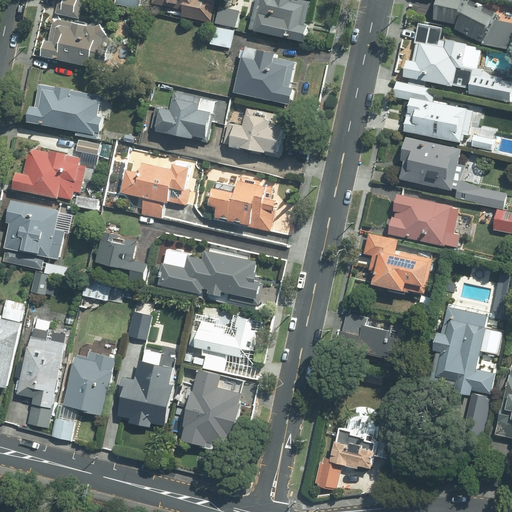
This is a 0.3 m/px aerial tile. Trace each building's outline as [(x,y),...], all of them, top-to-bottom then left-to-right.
[(60,0),(57,16),(80,20),(84,0),(60,0)] [(142,0),(117,0),(116,5),(140,11),(142,0)] [(155,0),(154,7),(209,18),(212,2),(202,0),(155,0)] [(276,0),(276,1),(269,0),(257,0),(251,32),(305,44),(313,5),(291,0),(276,0)] [(457,33),(486,47),(500,20),(472,5),(471,8),(466,5),(466,0),(444,0),(439,25),(461,29),(457,33)] [(216,26),(237,31),(243,5),(221,1),(216,26)] [(87,28),(88,24),(77,22),(76,26),(54,21),(50,43),(47,43),(44,58),(90,67),(93,52),(111,39),(100,25),(95,29),(87,28)] [(237,31),(216,26),(212,48),(233,52),(237,31)] [(445,31),(420,26),(417,46),(418,47),(415,66),(410,65),(406,82),(456,91),(456,89),(472,92),(471,97),(511,105),(511,83),(483,79),(484,73),(466,70),(470,47),(443,43),(445,31)] [(277,55),(246,49),(236,97),(291,107),(294,89),(292,88),(297,62),(277,58),(277,55)] [(227,84),(205,81),(203,91),(226,94),(227,84)] [(399,84),(396,100),(414,104),(414,103),(435,107),(438,92),(399,84)] [(99,117),(102,96),(40,86),(36,109),(31,108),(28,125),(100,136),(103,117),(99,117)] [(209,139),(215,101),(202,99),(201,105),(174,101),(172,111),(156,109),(153,130),(158,131),(157,135),(195,141),(195,137),(209,139)] [(435,107),(414,103),(414,104),(407,137),(464,148),(471,114),(435,107)] [(246,127),(230,124),(225,148),(277,158),(283,124),(248,117),(246,127)] [(511,126),(504,125),(501,140),(511,142),(511,126)] [(476,135),(474,147),(492,151),(494,139),(476,135)] [(80,142),(78,153),(101,156),(103,145),(80,142)] [(465,154),(409,142),(404,164),(408,165),(403,185),(455,197),(465,154)] [(80,160),(33,149),(26,176),(18,174),(14,190),(60,201),(60,199),(73,201),(75,193),(80,194),(86,168),(79,166),(80,160)] [(176,158),(134,152),(128,151),(121,199),(144,202),(142,216),(165,219),(167,204),(188,207),(191,190),(187,189),(190,170),(175,168),(176,158)] [(278,189),(222,177),(217,176),(211,207),(220,209),(217,220),(273,231),(280,201),(276,200),(278,189)] [(464,185),(460,199),(507,209),(510,195),(464,185)] [(457,202),(401,189),(392,230),(448,242),(448,240),(461,242),(463,230),(451,227),(457,202)] [(61,212),(12,203),(8,225),(10,225),(5,251),(7,251),(5,265),(21,268),(24,254),(36,257),(33,269),(44,271),(46,259),(60,261),(65,232),(58,231),(61,212)] [(511,213),(497,210),(493,230),(511,233),(511,213)] [(401,236),(371,230),(367,250),(375,252),(372,266),(379,267),(377,277),(409,284),(409,286),(428,290),(435,256),(403,249),(403,250),(398,249),(401,236)] [(130,238),(128,245),(114,242),(116,235),(104,233),(95,276),(142,286),(147,264),(136,262),(140,240),(130,238)] [(257,275),(260,263),(206,252),(204,260),(169,253),(166,266),(163,265),(159,286),(203,295),(204,290),(210,291),(208,297),(224,300),(225,295),(256,301),(261,276),(257,275)] [(51,278),(36,276),(33,295),(49,297),(51,278)] [(86,280),(84,296),(107,300),(110,284),(86,280)] [(126,286),(124,298),(144,302),(146,290),(126,286)] [(3,320),(22,324),(26,304),(7,300),(3,320)] [(491,314),(450,305),(444,334),(437,333),(433,354),(437,355),(432,381),(454,386),(452,395),(471,399),(473,389),(492,393),(496,373),(478,370),(482,353),(486,354),(491,330),(488,329),(491,314)] [(204,357),(208,358),(205,370),(253,379),(258,353),(255,352),(259,333),(252,331),(255,319),(199,308),(191,348),(205,351),(204,357)] [(156,316),(134,312),(129,338),(151,342),(156,316)] [(0,389),(8,391),(21,326),(2,322),(0,321),(0,389)] [(405,335),(361,326),(359,336),(346,333),(343,348),(400,360),(405,335)] [(46,340),(47,336),(37,334),(36,338),(31,337),(19,397),(34,401),(29,427),(49,430),(67,338),(55,336),(53,341),(46,340)] [(161,367),(163,354),(147,352),(146,364),(140,363),(137,381),(124,379),(122,389),(124,389),(120,419),(131,420),(130,426),(152,429),(153,424),(165,426),(173,368),(161,367)] [(105,419),(117,359),(91,354),(90,359),(76,357),(66,408),(89,412),(88,415),(105,419)] [(209,444),(229,450),(244,395),(221,389),(224,378),(202,372),(183,442),(207,449),(209,444)] [(511,373),(509,377),(495,437),(511,440),(511,373)] [(75,423),(58,420),(55,438),(72,441),(75,423)] [(339,429),(331,461),(323,459),(316,485),(337,491),(344,463),(371,470),(379,439),(339,429)]
